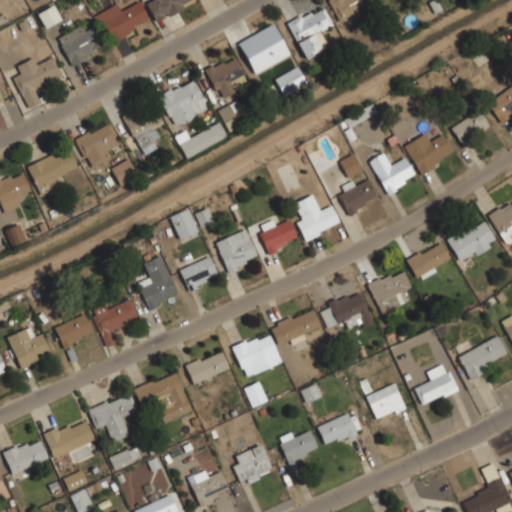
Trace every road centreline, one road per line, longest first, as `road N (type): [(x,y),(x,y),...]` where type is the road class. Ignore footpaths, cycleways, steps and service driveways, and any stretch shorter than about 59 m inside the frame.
road 1 (residential): [(511,155),(383,233),(0,416)]
road 2 (residential): [(261,0),(0,140)]
road 3 (residential): [(511,413),(304,511)]
